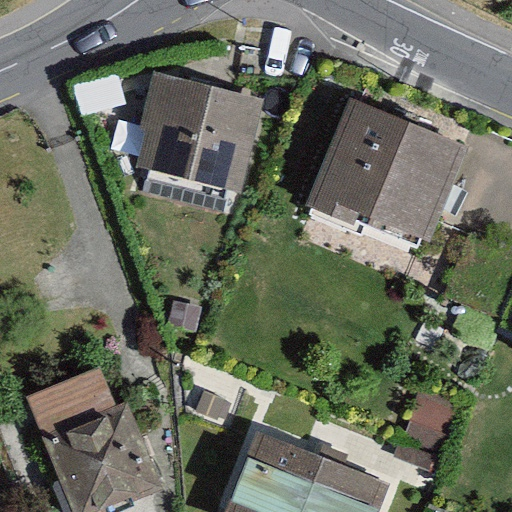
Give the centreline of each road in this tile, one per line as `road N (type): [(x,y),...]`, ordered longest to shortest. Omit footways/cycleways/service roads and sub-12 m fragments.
road 1 (unclassified): [(338,0),(511,85)]
road 2 (tertiary): [(0,70),(136,0)]
